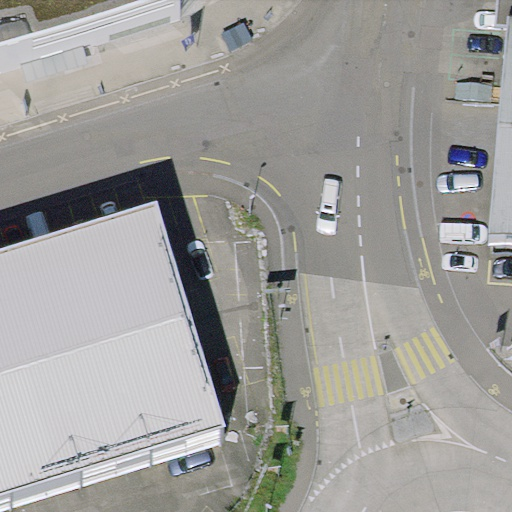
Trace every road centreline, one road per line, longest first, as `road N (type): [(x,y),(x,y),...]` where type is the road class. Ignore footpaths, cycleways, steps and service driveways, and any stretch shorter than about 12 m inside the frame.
road 1 (unclassified): [(358,115),(268,121),(143,144),(0,187)]
road 2 (unclassified): [(411,461),(365,238),(358,115)]
